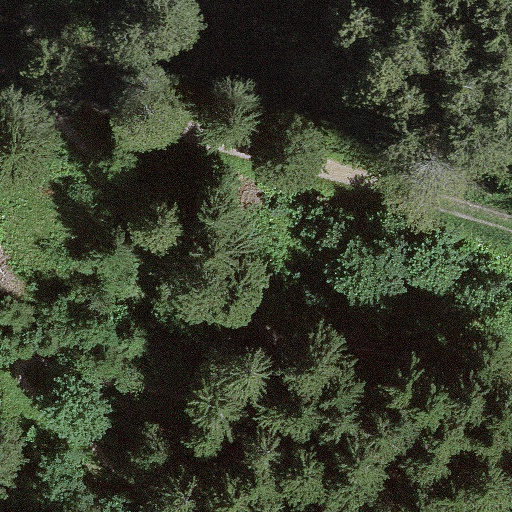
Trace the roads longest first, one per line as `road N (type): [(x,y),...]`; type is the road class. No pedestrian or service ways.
road 1 (track): [(6,72),(283,164)]
road 2 (track): [(283,164),(511,231)]
